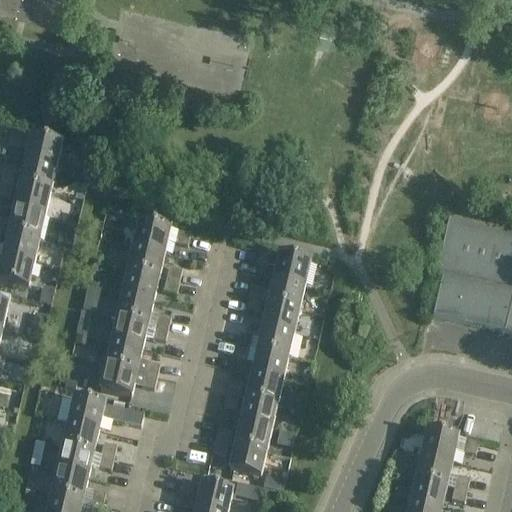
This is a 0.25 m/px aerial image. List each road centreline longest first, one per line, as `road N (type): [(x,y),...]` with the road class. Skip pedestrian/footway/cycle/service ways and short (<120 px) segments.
road 1 (residential): [(138,511),(145,484),(165,465),(219,260)]
road 2 (residential): [(337,511),(395,383),(431,373),(511,392)]
